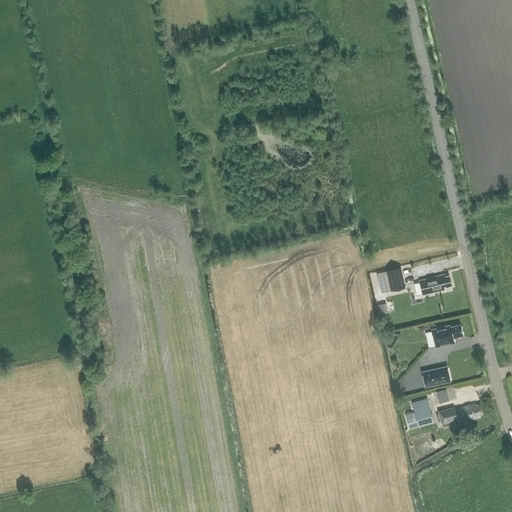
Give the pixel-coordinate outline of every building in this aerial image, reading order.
[(405,288),(400,269),(377,274),(382,294),(405,288)] [(444,275),(427,279),(419,281),(422,295),(444,290),(443,288),(451,286),(449,277),(445,278),(444,275)] [(386,303),(378,305),(380,315),(388,313),(386,303)] [(436,348),(452,344),(454,344),(453,338),(463,336),(460,325),(450,328),(450,326),(432,330),(436,348)] [(450,382),(447,369),(422,375),(425,388),(450,382)] [(447,388),(437,391),(440,402),(450,400),(447,388)] [(409,429),(433,423),(427,399),(411,403),(413,413),(405,415),(409,429)] [(476,404),(455,410),(454,407),(437,412),(438,415),(440,422),(441,425),(442,424),(457,420),(458,423),(479,417),(479,415),(482,414),(480,405),(476,406),(476,404)]
